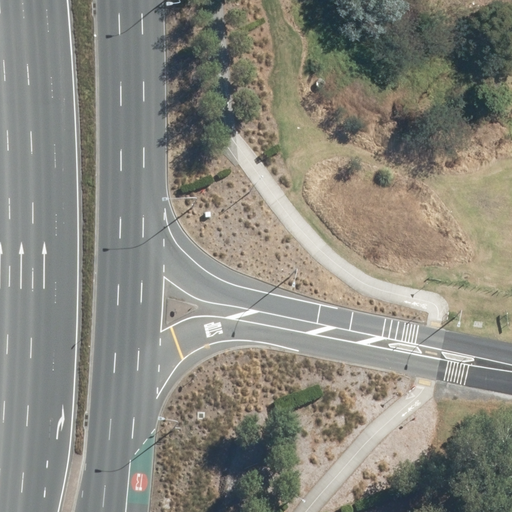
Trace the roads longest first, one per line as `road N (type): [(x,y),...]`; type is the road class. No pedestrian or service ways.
road 1 (primary): [(13,511),(33,317),(22,0)]
road 2 (unclassified): [(298,320),(511,362)]
road 3 (primary): [(132,0),(133,216)]
road 4 (unclassified): [(298,320),(192,273),(133,216)]
road 5 (unclassified): [(126,373),(186,332),(225,321),(298,320)]
road 6 (primary): [(133,216),(126,373)]
road 7 (primary): [(126,373),(110,511)]
